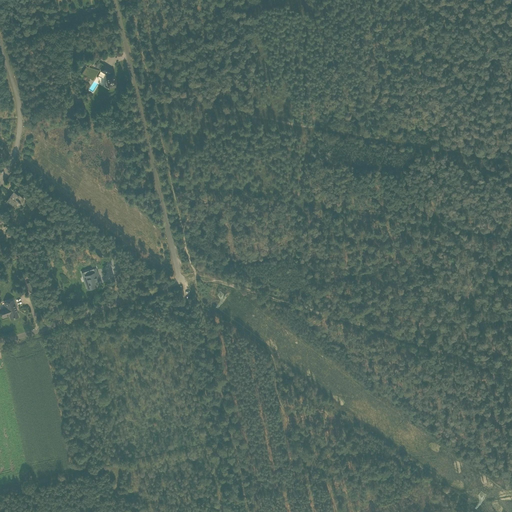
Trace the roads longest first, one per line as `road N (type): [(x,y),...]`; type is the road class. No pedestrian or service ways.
road 1 (unclassified): [(0,343),(180,281),(112,0)]
road 2 (track): [(195,277),(511,372)]
road 3 (unclassified): [(0,179),(21,127),(0,31)]
